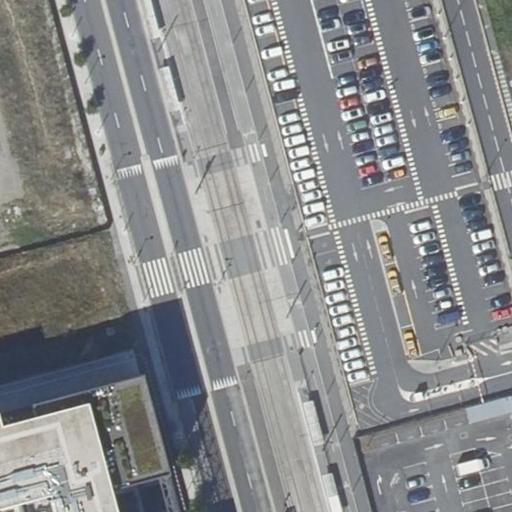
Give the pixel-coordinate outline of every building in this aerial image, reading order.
[(139,0),(150,38),(161,36),(152,0),(139,0)] [(159,69),(171,111),(181,109),(170,66),(159,69)] [(142,377),(33,406),(0,415),(0,414),(0,511),(178,511),(168,473),(142,377)] [(322,444),(311,401),(301,403),(312,446),(322,444)] [(340,511),(330,474),(320,476),(329,511),(340,511)]
